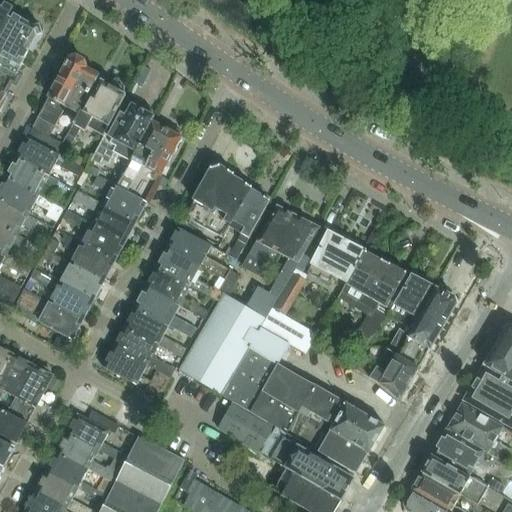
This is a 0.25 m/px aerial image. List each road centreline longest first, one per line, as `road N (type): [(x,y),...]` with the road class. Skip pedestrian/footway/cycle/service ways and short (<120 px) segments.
road 1 (residential): [(78,370),(244,77)]
road 2 (secondary): [(511,228),(365,154),(244,77)]
road 3 (residential): [(366,510),(511,261)]
road 4 (residential): [(0,152),(75,0)]
road 5 (residential): [(0,511),(78,370)]
road 6 (secondary): [(244,77),(129,0)]
